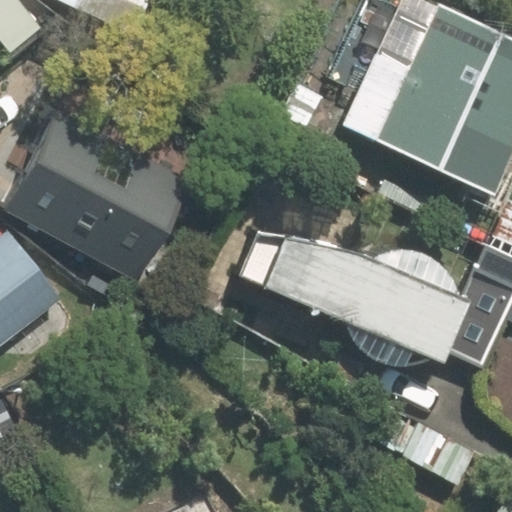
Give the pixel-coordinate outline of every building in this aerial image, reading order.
[(13,0),(0,0),(0,40),(7,50),(35,29),(13,0)] [(66,0),(130,30),(144,0),(66,0)] [(395,0),(340,120),(494,190),(511,150),(511,32),(439,0),(433,0),(430,8),(412,0),(395,0)] [(329,85),(295,67),(268,118),(303,136),(329,85)] [(50,110),(0,204),(0,206),(131,275),(182,179),(50,110)] [(511,206),(493,246),(511,255),(511,206)] [(439,345),(494,369),(511,329),(511,270),(473,253),(457,289),(440,260),(420,247),(388,242),(369,250),(278,208),(254,261),(347,303),(346,330),(371,355),(411,358),(439,345)] [(8,227),(0,232),(0,338),(59,293),(8,227)] [(376,436),(470,479),(484,446),(391,404),(376,436)] [(511,511),(511,497),(505,495),(496,511),(511,511)]
